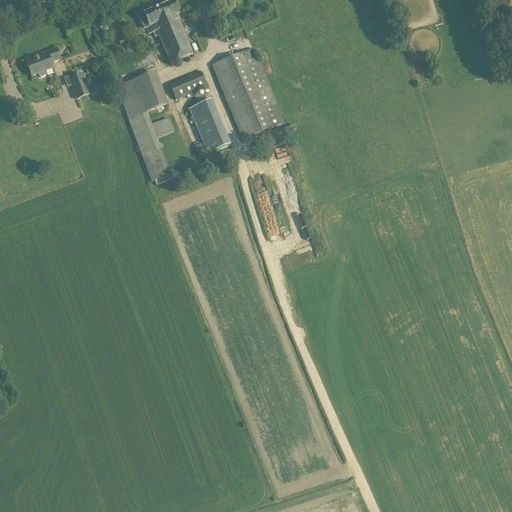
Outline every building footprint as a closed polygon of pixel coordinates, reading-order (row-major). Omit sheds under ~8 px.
[(511,0),(493,0),(499,16),(511,12),(511,0)] [(178,15),(180,15),(174,1),(152,11),(158,25),(165,23),(170,36),(162,39),(172,64),(195,55),(178,15)] [(158,25),(152,11),(145,14),(140,16),(146,29),(148,28),(150,34),(155,33),(156,37),(160,35),(162,39),(170,36),(165,23),(158,25)] [(146,47),(108,56),(113,76),(151,67),(146,47)] [(56,49),(25,61),(31,77),(54,69),(52,63),(61,60),(56,49)] [(253,50),(212,67),(243,141),(284,125),(253,50)] [(200,72),(170,85),(177,101),(207,88),(200,72)] [(156,73),(148,76),(153,91),(161,88),(156,73)] [(91,94),(84,74),(75,77),(77,83),(75,84),(81,98),(91,94)] [(212,101),(189,110),(208,155),(230,146),(212,101)]
